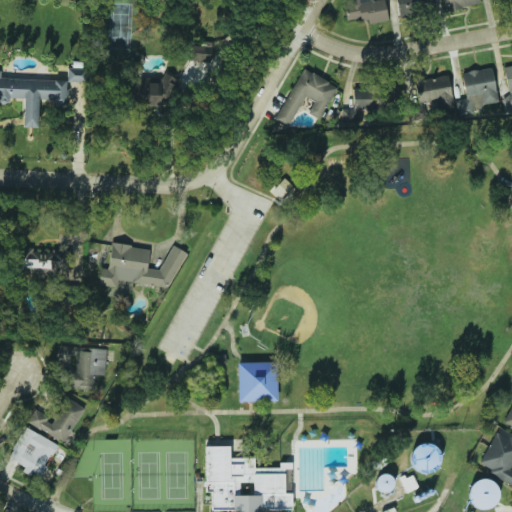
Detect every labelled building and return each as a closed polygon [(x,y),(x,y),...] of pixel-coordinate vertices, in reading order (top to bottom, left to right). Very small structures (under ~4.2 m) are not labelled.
[(387,22),(384,0),(344,0),(347,22),(366,19),(366,24),(387,22)] [(430,0),(396,0),(398,16),(408,15),(407,7),(431,4),(430,0)] [(442,0),(444,10),(479,6),(478,0),(442,0)] [(205,68),(220,68),(220,61),(182,60),(181,88),(204,90),(205,68)] [(511,64),(502,66),(508,96),(502,97),(504,111),(511,109),(511,64)] [(497,100),(491,67),(461,72),(467,106),(497,100)] [(67,81),(83,82),(83,69),(67,68),(67,81)] [(313,101),(308,113),(320,119),(336,85),(300,68),(275,122),(288,128),(303,97),(313,101)] [(448,75),(414,81),(418,107),(434,105),(435,111),(453,108),(448,75)] [(66,80),(0,78),(0,103),(10,104),(10,98),(23,99),(23,127),(39,127),(40,100),(52,101),(52,106),(66,107),(66,80)] [(158,79),(138,80),(138,102),(159,101),(158,79)] [(269,191),(282,203),(295,189),(283,177),(269,191)] [(149,249),(133,247),(126,244),(110,242),(108,269),(99,268),(97,285),(117,287),(118,279),(126,280),(130,282),(142,283),(144,284),(169,286),(185,252),(171,245),(159,269),(147,268),(149,249)] [(68,275),(68,250),(20,249),(19,275),(68,275)] [(106,348),(56,345),(55,362),(70,362),(71,356),(75,356),(74,370),(65,369),(64,388),(91,390),(92,375),(104,375),(106,348)] [(276,401),(276,362),(237,362),(237,402),(276,401)] [(85,408),(63,395),(50,419),(34,410),(27,422),(63,443),(85,408)] [(511,431),(511,433),(511,404),(503,423),(511,426),(511,431)] [(57,443),(23,427),(8,458),(24,466),(22,471),(39,479),(57,443)] [(477,466),(511,484),(511,470),(511,468),(511,436),(497,429),(477,466)] [(411,471),(435,474),(437,446),(413,444),(411,471)] [(290,511),(289,493),(284,493),(284,470),(291,470),(291,462),(279,463),(279,468),(253,468),(253,457),(229,458),(229,446),(205,446),(205,492),(210,492),(211,511),(290,511)] [(470,508),(497,508),(497,480),(470,481),(470,508)]
